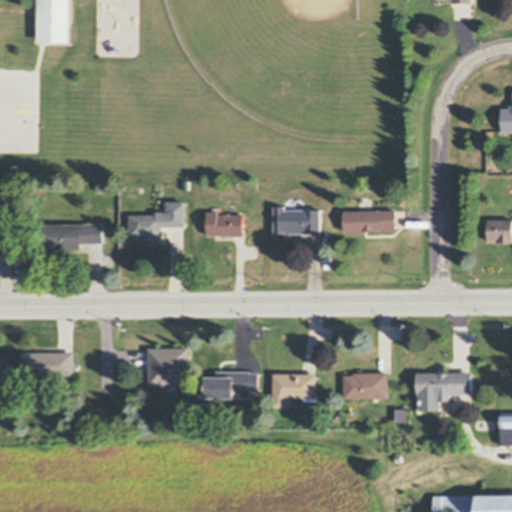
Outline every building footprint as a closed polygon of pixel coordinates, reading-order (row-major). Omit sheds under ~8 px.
[(70,0),(70,44),(40,44),(40,0),(70,0)] [(511,130),(501,130),(501,112),(501,109),(511,109),(511,130)] [(105,190),(97,190),(97,182),(105,182),(105,190)] [(158,211),(168,211),(168,202),(168,201),(186,201),(186,225),(164,226),(164,239),(147,239),(147,236),(131,237),(131,215),(158,214),(158,211)] [(285,204),(288,204),(288,208),(304,208),(324,209),(324,233),(277,233),(277,204),(285,204)] [(399,209),(399,229),(375,229),(375,230),(366,230),(366,229),(344,229),(344,210),(375,210),(375,209),(399,209)] [(228,212),(235,212),(246,212),(245,234),(208,234),(208,212),(228,212)] [(511,242),(511,240),(490,240),(490,219),(511,219),(511,242)] [(43,249),(42,225),(104,224),(104,243),(82,243),(82,248),(43,249)] [(0,253),(0,235),(12,235),(12,253),(0,253)] [(148,382),(148,347),(190,347),(190,382),(148,382)] [(75,374),(23,374),(23,352),(75,352),(75,374)] [(9,379),(0,379),(0,355),(8,355),(9,379)] [(462,392),(454,392),(454,399),(442,400),(442,408),(441,408),(423,408),(422,403),(421,403),(421,398),(422,398),(422,392),(420,392),(419,371),(475,370),(476,392),(462,392)] [(250,374),(257,374),(256,388),(249,388),(249,396),(203,396),(203,388),(201,389),(202,384),(203,384),(203,377),(206,377),(216,377),(216,372),(233,372),(250,373),(250,374)] [(354,397),(347,397),(346,397),(345,373),(389,372),(390,396),(354,397)] [(318,390),(307,390),(307,397),(294,396),(294,400),(290,400),(290,406),(278,406),(278,373),(307,373),(320,373),(320,382),(320,390),(318,390)] [(39,374),(53,374),(54,387),(39,387),(39,374)] [(318,390),(318,401),(307,401),(307,397),(307,390),(318,390)] [(441,408),(442,408),(442,400),(454,399),(454,392),(462,392),(462,407),(457,407),(456,411),(454,414),(452,415),(441,415),(441,408)] [(406,425),(399,425),(399,420),(398,420),(398,408),(399,408),(406,408),(407,408),(407,421),(406,421),(406,425)] [(511,413),(511,430),(503,430),(503,413),(511,413)] [(487,489),(487,490),(486,490),(486,491),(485,491),(485,492),(484,492),(483,492),(482,492),(481,492),(480,492),(480,491),(479,491),(479,490),(478,490),(478,489),(477,489),(477,488),(477,487),(477,486),(477,485),(478,484),(478,483),(479,483),(479,482),(480,482),(481,482),(481,481),(482,481),(483,481),(484,481),(484,482),(485,482),(486,482),(486,483),(487,483),(487,484),(487,485),(488,485),(488,486),(488,487),(488,488),(487,489)] [(435,511),(435,495),(511,493),(511,511),(435,511)]
